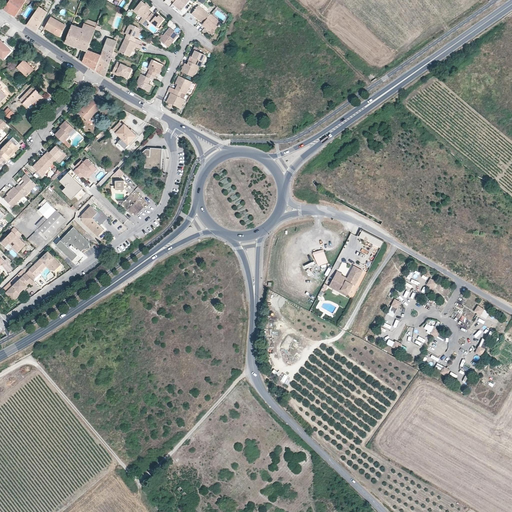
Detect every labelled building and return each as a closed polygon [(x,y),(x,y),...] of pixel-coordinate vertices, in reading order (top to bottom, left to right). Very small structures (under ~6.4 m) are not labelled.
[(15,17),(26,1),(24,0),(9,0),(4,9),(15,17)] [(189,0),(171,0),(174,2),(182,9),(189,0)] [(134,10),(146,20),(147,19),(152,13),(149,10),(150,9),(148,6),(145,4),(142,1),(134,10)] [(182,9),(174,2),(172,4),(181,11),(182,9)] [(18,18),(26,7),(23,5),(15,17),(18,18)] [(210,15),(198,5),(191,14),(194,16),(196,18),(203,23),(210,15)] [(37,31),(48,12),(39,7),(27,25),(37,31)] [(156,16),(152,13),(147,19),(157,28),(164,19),(159,15),(157,17),(156,16)] [(221,22),(211,14),(210,15),(203,23),(202,24),(206,28),(205,29),(212,35),(215,32),(214,31),(221,22)] [(62,34),(66,25),(51,17),(44,28),(53,33),(54,29),(62,34)] [(98,23),(86,19),(84,23),(96,27),(97,25),(98,23)] [(166,26),(175,30),(177,25),(169,21),(166,26)] [(88,50),(93,35),(94,33),(96,29),(96,27),(84,23),(82,29),(72,25),(65,43),(83,49),(79,60),(83,62),(88,50)] [(138,28),(130,23),(125,34),(127,34),(125,38),(138,44),(140,45),(141,41),(135,38),(135,37),(137,38),(140,33),(140,32),(138,28)] [(179,35),(170,27),(163,35),(161,38),(159,40),(168,48),(179,35)] [(113,53),(117,42),(114,40),(107,38),(101,55),(88,50),(83,62),(105,77),(113,54),(113,53)] [(138,44),(125,38),(119,52),(130,57),(134,47),(136,48),(138,44)] [(12,51),(0,39),(0,56),(3,59),(12,51)] [(206,55),(195,50),(193,54),(192,57),(190,56),(188,61),(197,65),(199,60),(202,62),(206,55)] [(36,67),(29,61),(27,63),(24,59),(17,67),(27,77),(36,67)] [(164,65),(152,59),(148,69),(149,70),(148,73),(154,76),(155,77),(157,73),(159,74),(164,65)] [(197,65),(188,61),(187,64),(185,63),(181,71),(194,77),(200,66),(197,65)] [(132,69),(117,62),(112,73),(115,74),(116,73),(121,75),(125,77),(127,73),(130,74),(132,69)] [(148,73),(146,76),(141,74),(136,85),(148,91),(151,85),(150,85),(149,84),(151,79),(153,80),(154,76),(148,73)] [(192,82),(179,76),(175,83),(178,84),(175,89),(181,92),(186,94),(192,82)] [(33,86),(20,100),(28,107),(32,103),(33,104),(35,107),(40,102),(40,103),(45,98),(39,93),(40,93),(36,89),(33,86)] [(181,92),(175,89),(173,94),(171,93),(167,102),(181,108),(185,99),(184,99),(179,97),(181,92)] [(100,107),(92,99),(84,108),(84,107),(79,112),(87,120),(100,107)] [(14,113),(8,108),(3,113),(9,119),(14,113)] [(74,128),(66,120),(60,126),(62,127),(61,128),(57,132),(55,134),(63,142),(69,148),(71,146),(70,145),(66,140),(70,136),(68,135),(74,128)] [(120,138),(114,144),(120,150),(121,149),(126,144),(127,145),(137,136),(133,132),(131,133),(119,120),(110,129),(120,138)] [(15,152),(19,148),(16,146),(11,140),(10,140),(0,150),(0,154),(7,161),(11,157),(10,157),(9,155),(14,151),(15,152)] [(48,151),(44,155),(53,163),(56,160),(59,163),(67,155),(57,145),(49,152),(48,151)] [(161,168),(162,148),(150,147),(150,149),(146,149),(143,152),(142,156),(146,157),(145,168),(161,168)] [(45,172),(53,163),(44,155),(44,154),(37,162),(38,163),(34,168),(42,176),(45,172)] [(96,168),(86,159),(82,163),(77,168),(74,172),(77,175),(80,178),(83,174),(84,175),(90,169),(92,171),(96,168)] [(119,168),(115,173),(120,178),(124,173),(119,168)] [(83,188),(73,179),(77,175),(74,172),(71,170),(60,182),(66,188),(63,191),(72,200),(75,196),(74,195),(75,193),(77,195),(83,188)] [(19,184),(15,187),(24,196),(25,197),(31,191),(37,185),(26,174),(21,178),(23,181),(24,181),(20,185),(19,185),(19,184)] [(124,180),(115,180),(115,186),(115,189),(125,189),(124,180)] [(135,190),(124,180),(125,189),(130,195),(135,190)] [(15,187),(14,186),(11,189),(12,190),(4,199),(13,207),(17,203),(24,196),(15,187)] [(149,204),(135,190),(130,195),(125,201),(120,200),(119,203),(121,205),(132,216),(134,213),(142,206),(143,207),(144,208),(145,208),(146,208),(149,204)] [(48,219),(57,210),(45,199),(40,204),(42,206),(39,210),(45,216),(48,219)] [(98,212),(91,206),(82,215),(82,221),(98,236),(104,229),(92,218),(98,212)] [(143,207),(142,206),(134,213),(135,214),(143,207)] [(66,219),(57,210),(48,219),(45,216),(35,225),(38,228),(48,237),(66,219)] [(22,234),(15,227),(12,230),(12,231),(1,242),(6,247),(9,243),(18,253),(26,244),(19,238),(22,234)] [(90,242),(73,227),(56,245),(73,260),(77,255),(69,248),(73,244),(74,248),(77,248),(81,251),(83,250),(90,248),(89,243),(90,242)] [(39,229),(28,238),(37,247),(44,240),(37,233),(40,230),(39,229)] [(358,237),(380,247),(383,241),(361,231),(358,237)] [(323,249),(313,253),(318,266),(327,262),(323,249)] [(61,265),(47,252),(40,259),(26,273),(30,278),(34,274),(36,276),(47,265),(48,266),(49,265),(52,268),(54,266),(57,269),(61,265)] [(355,285),(363,270),(354,266),(347,278),(346,281),(340,277),(341,275),(342,273),(337,271),(329,286),(334,289),(335,286),(348,293),(353,284),(355,285)] [(306,273),(311,279),(314,276),(309,270),(306,273)] [(26,273),(25,273),(5,293),(13,301),(21,294),(19,293),(24,289),(27,286),(30,283),(32,285),(35,282),(26,273)] [(431,279),(427,285),(434,288),(437,282),(431,279)] [(405,281),(403,285),(411,289),(413,286),(405,281)] [(324,284),(317,299),(320,300),(327,286),(324,284)] [(348,293),(335,286),(334,289),(347,296),(348,293)] [(398,309),(401,303),(395,299),(391,305),(398,309)] [(485,309),(478,305),(475,311),(481,315),(485,309)] [(485,325),(494,329),(496,324),(487,320),(485,325)] [(434,327),(431,334),(437,337),(441,331),(434,327)] [(287,335),(281,347),(288,350),(294,339),(287,335)] [(403,345),(396,341),(392,347),(399,351),(403,345)] [(486,349),(479,346),(476,352),(482,356),(486,349)] [(451,370),(444,366),(441,373),(447,376),(451,370)]
